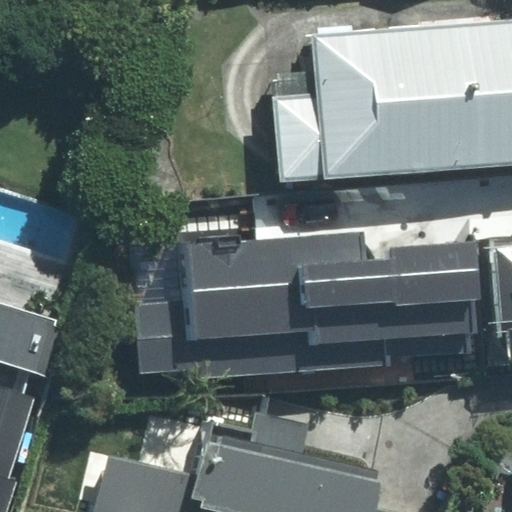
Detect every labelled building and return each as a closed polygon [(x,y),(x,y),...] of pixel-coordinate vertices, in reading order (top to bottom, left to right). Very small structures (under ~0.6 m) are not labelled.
[(511,14),(315,24),(317,88),(282,89),(285,173),(511,162),(511,14)] [(381,202),(296,204),(297,253),(382,251),(381,202)] [(511,209),(439,212),(444,364),(511,361),(511,209)] [(0,511),(2,511),(61,308),(0,291),(0,511)] [(202,470),(101,444),(82,511),(184,511),(189,495),(253,511),(434,511),(385,499),(392,472),(214,425),(202,470)]
